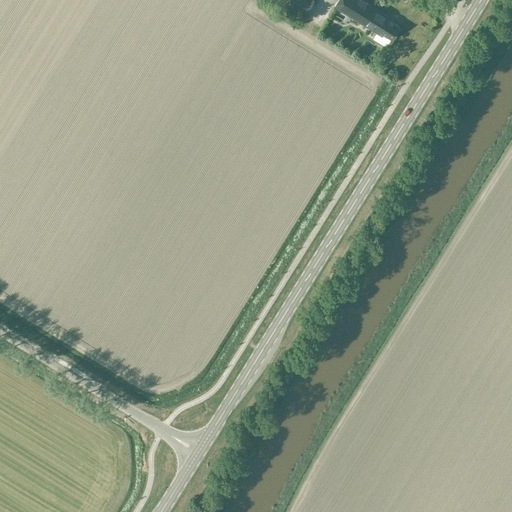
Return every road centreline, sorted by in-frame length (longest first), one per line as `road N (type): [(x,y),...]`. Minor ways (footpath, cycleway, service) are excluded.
road 1 (secondary): [(201,446),(480,0)]
road 2 (unclassified): [(171,436),(0,330)]
